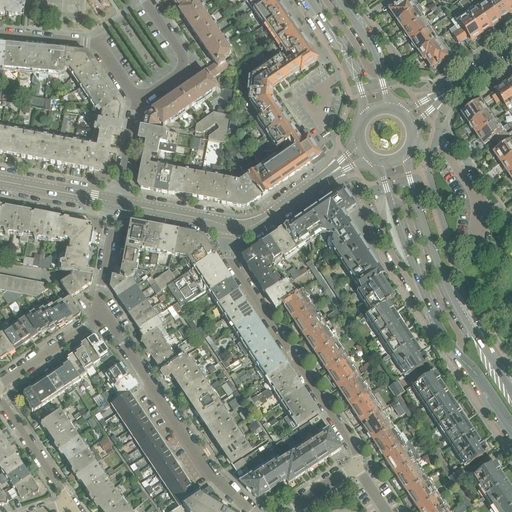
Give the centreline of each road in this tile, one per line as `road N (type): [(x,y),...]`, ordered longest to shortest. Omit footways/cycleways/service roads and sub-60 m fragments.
road 1 (secondary): [(378,162),(428,304),(511,429)]
road 2 (residential): [(359,463),(227,258),(231,226)]
road 3 (secondary): [(511,391),(432,255),(405,155)]
road 4 (residential): [(250,511),(205,468),(105,314)]
road 5 (residential): [(136,100),(97,44),(0,35)]
road 6 (residential): [(231,226),(247,228),(363,151)]
road 7 (residential): [(476,244),(482,208),(449,155),(412,144)]
road 8 (residential): [(136,100),(184,63),(143,0)]
road 9 (residential): [(0,385),(105,314)]
road 10 (residential): [(0,400),(69,502)]
road 11 (secondary): [(391,108),(374,55),(339,0)]
